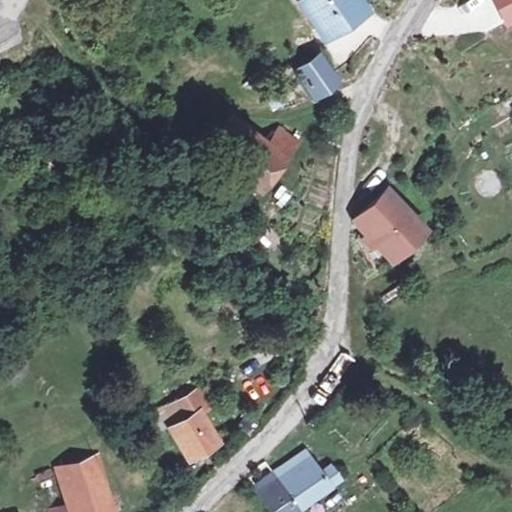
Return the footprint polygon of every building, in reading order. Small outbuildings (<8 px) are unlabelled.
[(346,0),(287,0),(305,22),(325,7),(330,14),(346,0)] [(511,0),(493,0),(499,10),(511,2),(511,0)] [(511,2),(499,10),(504,19),(511,15),(511,2)] [(330,14),(325,7),(305,22),(311,30),(330,14)] [(311,51),(290,65),(306,90),(328,74),(311,51)] [(269,80),(257,88),(267,105),(281,96),(269,80)] [(258,139),(225,116),(200,150),(256,190),(291,138),(271,124),(258,139)] [(39,139),(14,160),(36,184),(59,164),(39,139)] [(381,183),(347,210),(356,222),(345,234),(371,265),(382,256),(379,251),(413,222),(381,183)] [(200,381),(169,397),(177,413),(197,402),(208,397),(200,381)] [(177,413),(165,419),(180,451),(212,433),(197,402),(177,413)] [(88,450),(51,467),(65,499),(70,511),(91,511),(125,498),(118,483),(105,489),(88,450)] [(307,457),(274,479),(289,504),(334,475),(324,460),(314,467),(307,457)] [(274,479),(267,468),(252,478),(258,489),(274,479)] [(274,479),(258,489),(272,511),(277,511),(289,504),(274,479)] [(70,511),(65,499),(48,506),(50,511),(70,511)]
